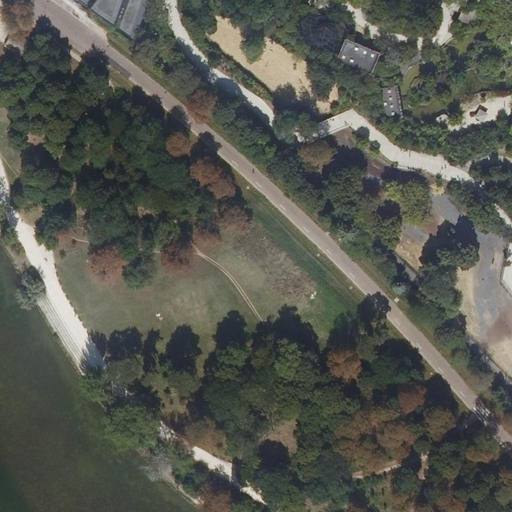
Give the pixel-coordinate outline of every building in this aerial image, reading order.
[(77,0),(135,42),(136,41),(132,38),(144,0),(77,0)] [(144,0),(132,38),(136,41),(149,0),(144,0)] [(511,34),(506,31),(500,40),(511,47),(511,34)] [(20,57),(31,43),(16,32),(5,46),(20,57)] [(341,53),(338,60),(371,74),(380,53),(366,47),(346,39),(341,53)] [(389,87),(380,88),(385,120),(402,117),(399,101),(397,85),(389,87)]
